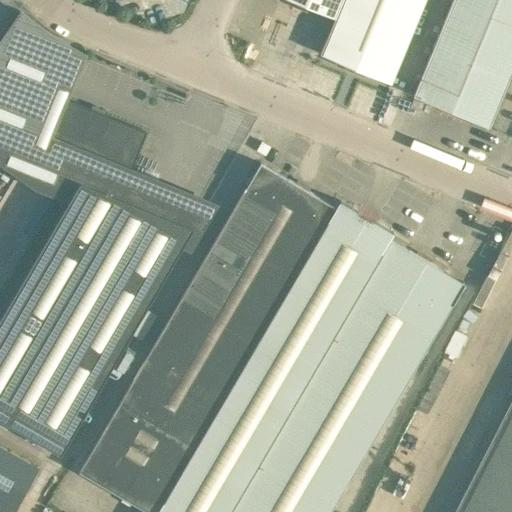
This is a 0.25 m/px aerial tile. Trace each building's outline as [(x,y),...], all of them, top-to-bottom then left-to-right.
[(297,0),(337,16),(343,0),(297,0)] [(392,81),(425,0),(343,0),(337,16),(322,52),(392,81)] [(511,0),(453,0),(416,94),(491,125),(511,74),(511,0)] [(0,38),(0,162),(0,164),(33,187),(64,209),(0,318),(0,418),(62,454),(195,227),(179,220),(186,202),(38,141),(76,49),(53,35),(20,10),(0,38)] [(130,174),(148,131),(64,96),(46,139),(130,174)] [(271,145),(263,140),(258,149),(266,154),(271,145)] [(261,161),(204,259),(143,363),(80,471),(151,511),(332,511),(350,482),(467,282),(391,237),(395,231),(378,221),(342,200),(338,206),(261,161)] [(511,224),(507,222),(474,303),(489,309),(511,252),(511,224)] [(511,511),(511,406),(457,511),(511,511)] [(0,511),(1,511),(13,511),(25,492),(38,467),(0,447),(0,511)]
